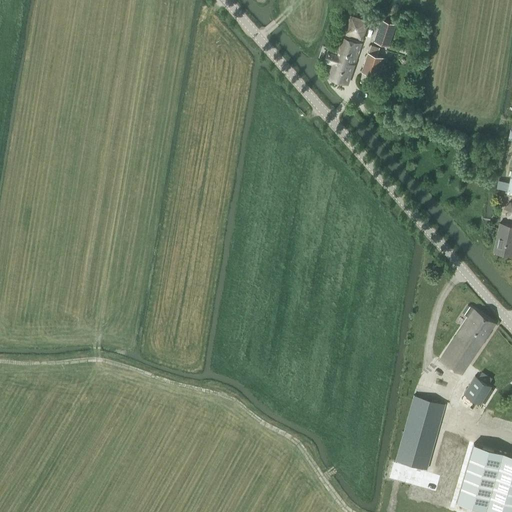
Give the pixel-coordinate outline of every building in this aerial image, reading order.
[(343,33),(362,39),(368,21),(350,15),(343,33)] [(373,42),(389,47),(396,24),(381,19),(373,42)] [(336,52),(328,49),(324,61),(333,63),(329,77),(347,84),(361,43),(342,37),(336,52)] [(377,55),(379,48),(371,45),(368,53),(362,72),(378,77),(385,58),(377,55)] [(507,190),(509,183),(498,181),(497,187),(507,190)] [(507,218),(511,218),(511,201),(510,201),(503,208),(506,217),(507,218)] [(493,251),(511,255),(511,225),(500,223),(493,251)] [(461,374),(495,323),(470,307),(465,315),(468,317),(440,360),(461,374)] [(464,394),(486,408),(497,390),(475,376),(464,394)] [(396,460),(426,469),(445,404),(414,396),(396,460)] [(511,511),(511,454),(474,443),(456,502),(490,511),(511,511)]
